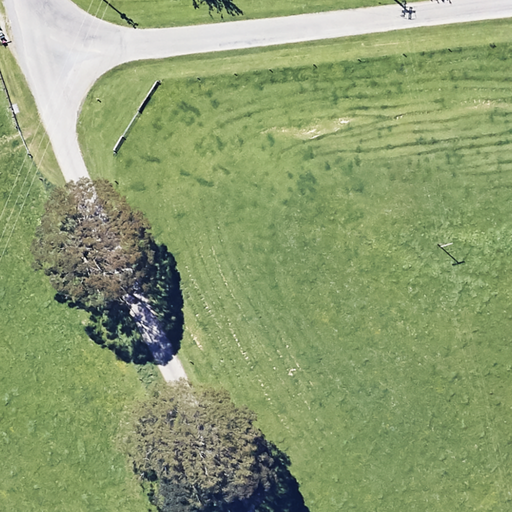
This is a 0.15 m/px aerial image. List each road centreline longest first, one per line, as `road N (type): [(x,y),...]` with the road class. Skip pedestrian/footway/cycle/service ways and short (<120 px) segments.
road 1 (unclassified): [(246,511),(68,150),(43,54)]
road 2 (unclassified): [(43,54),(511,2)]
